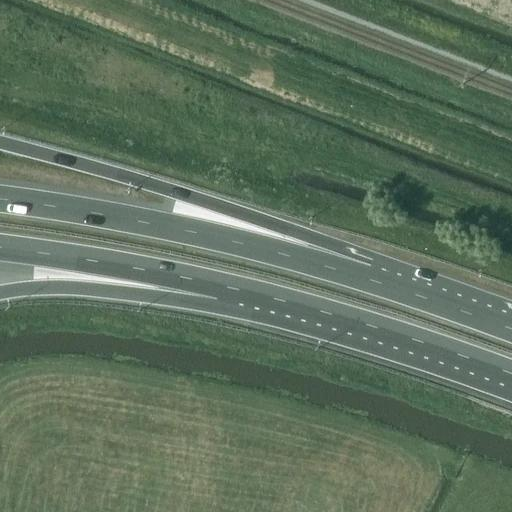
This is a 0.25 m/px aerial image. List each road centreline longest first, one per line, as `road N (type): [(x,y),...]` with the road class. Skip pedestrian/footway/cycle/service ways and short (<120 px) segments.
road 1 (trunk): [(371,282),(308,238),(0,142)]
road 2 (trunk): [(371,282),(159,226),(0,200)]
road 3 (trunk): [(218,284),(511,376)]
road 4 (trunk): [(0,247),(218,284)]
road 5 (trunk): [(0,294),(218,284)]
road 6 (trunk): [(511,331),(371,282)]
